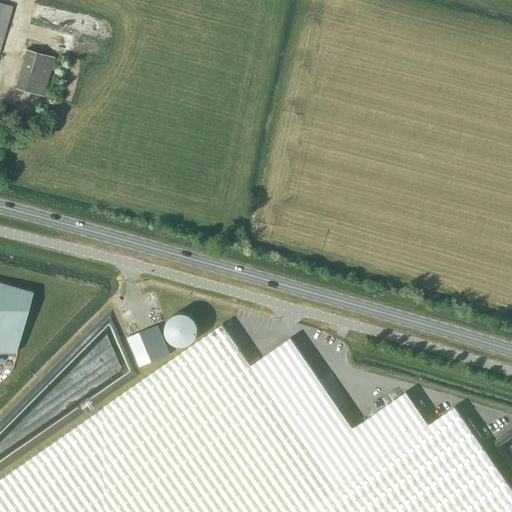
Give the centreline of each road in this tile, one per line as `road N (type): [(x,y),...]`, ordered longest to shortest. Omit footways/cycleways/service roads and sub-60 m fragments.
road 1 (primary): [(511,350),(0,206)]
road 2 (unclassified): [(0,231),(511,371)]
